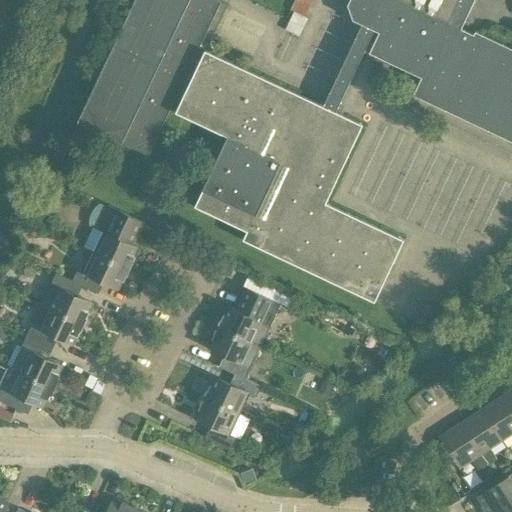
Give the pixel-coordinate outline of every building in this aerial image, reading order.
[(375,303),(404,240),(327,204),(363,125),(336,113),(324,107),(205,51),(204,54),(198,52),(222,2),(216,0),(132,0),(131,4),(77,122),(148,155),(179,89),(186,92),(176,113),(228,138),(195,207),(247,232),(243,240),(375,303)] [(294,12),(285,31),(300,38),(308,20),(305,18),(312,0),(295,0),(291,10),(294,12)] [(511,0),(351,0),(348,6),(353,21),(363,25),(375,31),(380,33),(371,54),(422,78),(414,95),(511,141),(511,48),(476,31),(474,35),(462,29),(476,0),(511,0)] [(256,52),(268,26),(231,9),(219,35),(256,52)] [(375,31),(363,25),(324,107),(336,113),(375,31)] [(88,250),(93,252),(129,269),(139,248),(123,240),(134,218),(107,205),(96,229),(92,227),(82,247),(88,250)] [(119,291),(129,269),(93,252),(83,272),(77,269),(72,280),(98,293),(103,283),(119,291)] [(98,293),(72,280),(55,273),(40,304),(83,324),(93,303),(73,294),(78,284),(98,293)] [(227,305),(217,327),(260,347),(280,304),(246,288),(246,289),(249,290),(239,311),(227,305)] [(73,346),(83,324),(40,304),(25,336),(52,348),(57,338),(73,346)] [(245,378),(260,347),(217,327),(207,348),(223,356),(218,366),(245,378)] [(20,347),(16,345),(6,365),(11,367),(17,370),(53,387),(63,366),(47,359),(52,348),(25,336),(20,347)] [(261,386),(245,378),(218,366),(234,374),(229,384),(213,376),(203,397),(239,414),(249,395),(255,398),(261,386)] [(53,387),(17,370),(11,367),(10,368),(8,367),(0,382),(0,388),(0,389),(0,401),(22,412),(27,401),(43,409),(53,387)] [(511,389),(503,396),(511,410),(511,389)] [(511,410),(503,396),(481,409),(502,441),(511,434),(511,410)] [(249,419),(239,414),(203,397),(193,419),(209,426),(204,437),(231,450),(236,438),(239,439),(249,419)] [(502,441),(481,409),(460,423),(488,466),(497,461),(489,449),(502,441)] [(488,466),(460,423),(439,437),(459,469),(472,460),(480,472),(488,466)] [(487,511),(494,511),(511,500),(511,481),(509,476),(477,497),(487,511)] [(132,511),(134,508),(113,498),(105,511),(101,511),(94,509),(92,511),(132,511)] [(511,511),(511,500),(494,511),(511,511)]
